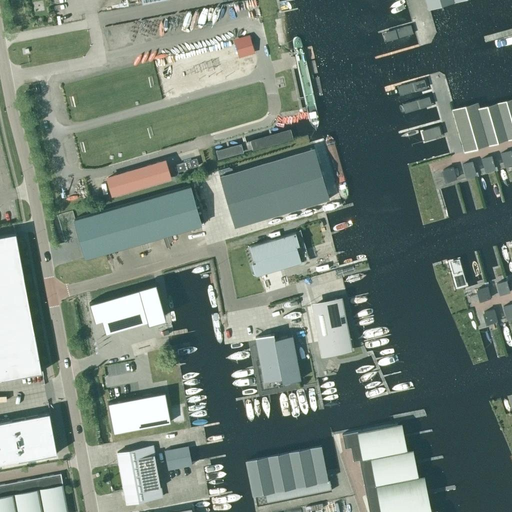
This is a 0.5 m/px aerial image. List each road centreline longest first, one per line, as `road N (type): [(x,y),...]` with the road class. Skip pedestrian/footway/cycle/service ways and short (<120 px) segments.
road 1 (unclassified): [(52,298),(215,248),(231,306),(306,287)]
road 2 (unclassified): [(0,33),(52,298)]
road 3 (unclassified): [(52,298),(92,511)]
